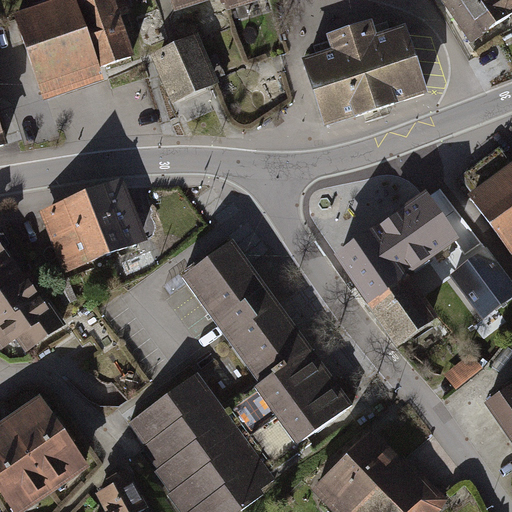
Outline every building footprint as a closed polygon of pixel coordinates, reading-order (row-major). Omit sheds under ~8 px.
[(97,69),(74,6),(72,0),(16,19),(40,89),(97,69)] [(123,0),(90,0),(74,6),(97,69),(131,57),(116,17),(128,13),(123,0)] [(171,0),(175,9),(203,0),(225,0),(228,7),(249,0),(171,0)] [(443,0),(472,42),(495,26),(476,0),(443,0)] [(476,0),(495,26),(511,14),(511,2),(510,0),(476,0)] [(336,55),(307,64),(327,125),(424,93),(404,32),(375,42),(370,27),(331,40),(336,55)] [(195,43),(158,59),(164,72),(159,75),(165,86),(170,84),(172,89),(167,91),(170,99),(211,81),(195,43)] [(224,75),(219,60),(212,63),(217,78),(224,75)] [(483,192),(472,200),(511,252),(511,164),(499,148),(468,172),(483,192)] [(117,189),(87,200),(109,254),(138,243),(129,221),(117,189)] [(372,302),(403,280),(400,276),(455,238),(427,198),(371,237),(371,235),(339,257),(371,303),(372,302)] [(109,254),(87,200),(49,215),(71,269),(109,254)] [(145,215),(129,221),(138,243),(154,237),(145,215)] [(233,243),(184,279),(188,285),(195,295),(202,305),(209,314),(216,323),(222,333),(258,382),(308,346),(296,330),(287,318),(278,306),(233,243)] [(5,256),(0,248),(0,331),(8,343),(24,332),(33,345),(61,326),(27,278),(18,284),(0,260),(5,256)] [(511,286),(486,252),(454,276),(485,318),(511,297),(511,286)] [(186,284),(180,275),(164,287),(171,296),(186,284)] [(65,305),(76,300),(67,279),(55,284),(65,305)] [(403,280),(372,302),(400,341),(430,320),(403,280)] [(308,347),(308,346),(258,382),(261,386),(225,413),(198,375),(130,425),(146,446),(143,448),(159,470),(156,472),(171,493),(169,495),(181,511),(230,511),(238,506),(241,511),(263,495),(260,491),(274,480),(270,474),(312,444),(308,438),(352,406),(350,404),(341,411),(302,358),(314,349),(311,345),(308,347)] [(498,372),(511,355),(511,350),(507,346),(490,366),(498,372)] [(481,370),(471,357),(448,376),(458,389),(481,370)] [(511,388),(489,405),(511,438),(511,388)] [(0,430),(1,432),(0,432),(0,490),(14,511),(15,511),(21,508),(16,502),(33,491),(37,497),(62,480),(58,474),(75,462),(79,468),(84,464),(42,403),(14,423),(11,418),(0,425),(0,430)] [(373,440),(347,464),(374,492),(377,488),(399,511),(407,511),(426,495),(373,440)] [(374,492),(347,464),(317,490),(337,511),(353,511),(356,510),(358,511),(399,511),(377,488),(374,492)] [(113,488),(99,495),(108,511),(139,511),(145,509),(125,472),(109,481),(113,488)]
